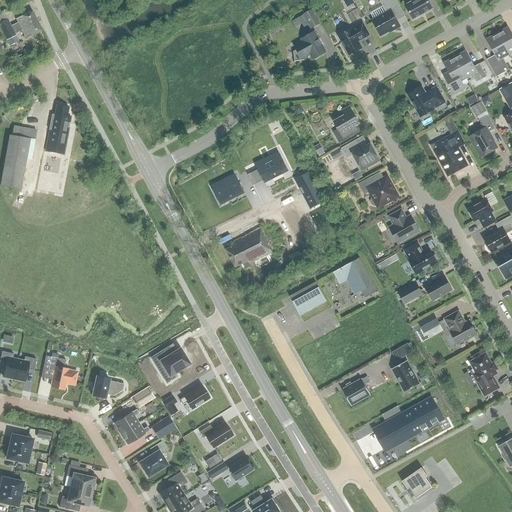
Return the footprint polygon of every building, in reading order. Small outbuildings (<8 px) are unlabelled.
[(401,10),(395,0),(379,0),(386,12),(372,20),(380,36),(392,29),(393,30),(400,26),(393,14),(401,10)] [(414,0),(405,5),(412,19),(432,9),(427,0),(414,0)] [(320,24),(312,9),(302,14),(310,29),(320,24)] [(24,39),(31,36),(41,31),(31,11),(21,16),(16,19),(17,23),(11,26),(7,19),(0,23),(0,26),(6,40),(15,35),(14,33),(21,30),(24,36),(23,36),(24,39)] [(358,40),(361,39),(361,40),(370,35),(363,23),(352,29),(351,29),(338,36),(349,56),(362,48),(358,40)] [(511,34),(508,27),(497,33),(509,55),(511,52),(511,34)] [(295,53),(296,61),(293,62),(306,60),(302,60),(302,59),(310,54),(313,59),(325,53),(314,32),(302,39),(303,42),(295,46),(298,51),(295,53)] [(502,58),(509,55),(497,33),(486,39),(495,55),(486,59),(496,77),(509,69),(502,58)] [(465,51),(454,57),(466,78),(472,75),(477,82),(486,77),(479,63),(474,66),(465,51)] [(452,79),(447,82),(454,95),(464,89),(460,82),(466,78),(454,57),(443,63),(452,79)] [(510,110),(511,108),(511,83),(499,90),(510,110)] [(407,94),(410,100),(410,102),(411,103),(412,104),(413,105),(420,117),(434,109),(445,102),(436,87),(425,93),(421,87),(419,88),(418,88),(416,88),(415,89),(414,91),(407,94)] [(469,97),(471,103),(479,100),(477,94),(469,97)] [(487,111),(485,107),(481,101),(470,108),(475,117),(487,111)] [(49,130),(45,151),(63,154),(70,120),(70,117),(66,116),(68,108),(56,105),(54,114),(52,114),(51,114),(51,115),(52,115),(49,129),(48,129),(48,130),(49,130)] [(339,143),(352,136),(360,132),(356,125),(359,123),(349,107),(342,111),(344,115),(334,122),(338,129),(333,132),(339,143)] [(487,133),(494,129),(486,115),(479,120),(484,129),(470,137),(481,157),(496,148),(492,141),(493,141),(490,135),(489,135),(487,133)] [(10,133),(0,184),(0,185),(20,189),(26,160),(31,160),(36,130),(12,126),(11,133),(10,133)] [(463,144),(457,132),(435,144),(438,149),(434,150),(448,175),(466,165),(457,147),(463,144)] [(361,171),(380,161),(370,144),(363,148),(362,147),(360,146),(359,146),(356,140),(341,149),(346,158),(352,155),(361,171)] [(319,144),(313,147),(319,157),(325,153),(319,144)] [(342,156),(338,148),(329,153),(333,161),(342,156)] [(257,169),(247,174),(252,185),(263,180),(264,183),(288,171),(280,155),(256,167),(257,169)] [(311,170),(296,178),(311,205),(325,197),(311,170)] [(236,177),(212,189),(220,205),(244,193),(236,177)] [(371,198),(370,201),(372,205),(375,206),(377,205),(378,207),(384,204),(385,204),(391,201),(391,200),(397,197),(396,194),(397,193),(395,190),(394,190),(387,177),(375,184),(371,177),(358,184),(364,195),(369,192),(373,197),(371,198)] [(485,199),(467,209),(474,222),(480,219),(481,222),(480,222),(483,228),(496,221),(491,212),(493,211),(490,206),(497,203),(491,193),(484,197),(485,199)] [(401,209),(388,216),(394,226),(389,228),(397,243),(419,231),(411,216),(406,219),(401,209)] [(510,242),(506,233),(511,229),(511,220),(510,217),(511,216),(510,216),(495,224),(499,231),(484,239),(491,253),(510,242)] [(267,245),(269,244),(255,217),(240,225),(245,236),(234,242),(235,245),(225,250),(235,268),(242,264),(245,270),(250,267),(249,264),(271,253),(267,245)] [(417,243),(404,250),(410,260),(409,261),(416,274),(437,263),(436,261),(437,259),(435,255),(433,255),(429,250),(423,253),(417,243)] [(511,249),(505,254),(506,254),(510,260),(499,266),(506,279),(511,275),(511,249)] [(289,263),(292,270),(303,265),(300,258),(289,263)] [(338,282),(347,278),(356,294),(361,291),(365,298),(378,291),(359,258),(333,272),(338,282)] [(387,266),(384,261),(376,266),(379,271),(387,266)] [(432,301),(452,290),(444,277),(425,287),(432,301)] [(315,282),(289,296),(292,302),(299,314),(325,300),(315,282)] [(397,293),(404,305),(422,295),(416,283),(397,293)] [(463,319),(458,311),(444,319),(451,331),(450,332),(457,344),(476,334),(469,321),(464,324),(462,320),(463,319)] [(417,322),(423,334),(440,325),(433,313),(417,322)] [(4,335),(3,342),(11,344),(13,337),(4,335)] [(407,344),(392,353),(396,360),(412,352),(407,344)] [(168,347),(151,358),(162,374),(167,371),(169,376),(173,373),(188,364),(188,365),(189,365),(183,356),(183,357),(179,350),(176,351),(172,354),(172,353),(171,354),(168,349),(169,349),(168,347)] [(12,354),(1,352),(0,354),(0,362),(5,363),(2,377),(13,379),(17,360),(11,359),(12,354)] [(472,359),(468,362),(474,373),(470,375),(483,398),(500,388),(493,377),(498,374),(496,371),(498,370),(493,362),(491,363),(485,352),(480,355),(478,353),(471,357),(472,359)] [(46,356),(43,369),(54,371),(51,387),(63,390),(65,383),(74,385),(76,372),(68,370),(63,369),(65,360),(57,358),(51,357),(46,356)] [(27,370),(33,371),(36,359),(24,357),(23,361),(17,360),(13,379),(24,381),(27,370)] [(404,393),(419,384),(406,361),(391,369),(404,393)] [(96,376),(91,396),(105,398),(105,394),(113,396),(122,390),(123,384),(108,381),(109,379),(96,376)] [(370,395),(361,379),(341,390),(351,406),(370,395)] [(209,398),(201,386),(179,400),(182,404),(186,401),(191,409),(209,398)] [(147,388),(132,398),(138,407),(153,398),(147,388)] [(161,401),(170,415),(177,411),(173,404),(176,402),(171,395),(161,401)] [(431,399),(377,429),(388,448),(441,419),(431,399)] [(149,414),(156,409),(151,403),(145,407),(149,414)] [(384,420),(400,412),(397,406),(381,415),(384,420)] [(136,409),(114,423),(117,428),(116,429),(120,434),(138,423),(134,416),(139,413),(136,409)] [(154,433),(157,438),(175,427),(169,417),(164,420),(166,425),(154,433)] [(124,439),(127,444),(149,430),(147,426),(142,430),(138,423),(120,434),(123,440),(124,439)] [(199,432),(203,438),(205,436),(212,448),(232,435),(225,423),(213,431),(209,425),(199,432)] [(37,438),(49,440),(50,434),(49,433),(39,431),(37,438)] [(32,439),(11,435),(8,447),(29,451),(32,439)] [(510,467),(511,466),(511,438),(498,446),(510,467)] [(139,463),(148,477),(167,465),(158,451),(165,447),(161,442),(149,449),(153,455),(139,463)] [(27,463),(29,451),(8,447),(6,459),(27,463)] [(246,457),(228,468),(235,481),(253,469),(246,457)] [(38,462),(35,474),(43,476),(45,464),(38,462)] [(227,469),(223,462),(215,467),(219,474),(227,469)] [(81,468),(68,465),(66,477),(73,478),(70,488),(90,492),(91,487),(93,488),(95,479),(79,476),(81,468)] [(432,487),(425,477),(427,476),(421,468),(401,481),(407,489),(409,488),(416,499),(417,498),(432,487)] [(171,486),(158,494),(166,507),(184,496),(179,487),(187,483),(180,472),(167,480),(171,486)] [(202,473),(198,475),(203,482),(207,480),(202,473)] [(2,477),(0,484),(0,489),(20,494),(23,482),(2,477)] [(89,497),(90,492),(70,488),(68,498),(61,496),(59,507),(71,510),(73,502),(89,506),(91,498),(89,497)] [(0,489),(0,502),(17,506),(20,494),(0,489)] [(261,495),(249,502),(255,510),(252,511),(278,511),(279,511),(272,499),(266,503),(261,495)] [(184,496),(166,507),(169,511),(185,511),(186,511),(199,511),(203,509),(197,499),(189,504),(184,496)]
